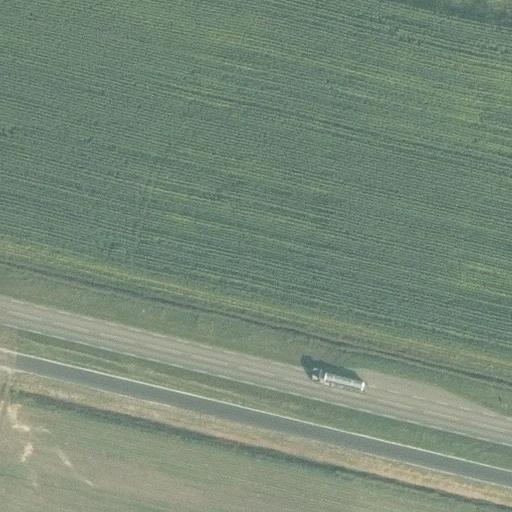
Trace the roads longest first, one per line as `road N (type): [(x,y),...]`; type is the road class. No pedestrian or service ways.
road 1 (secondary): [(511,434),(0,311)]
road 2 (unclassified): [(511,481),(0,359)]
